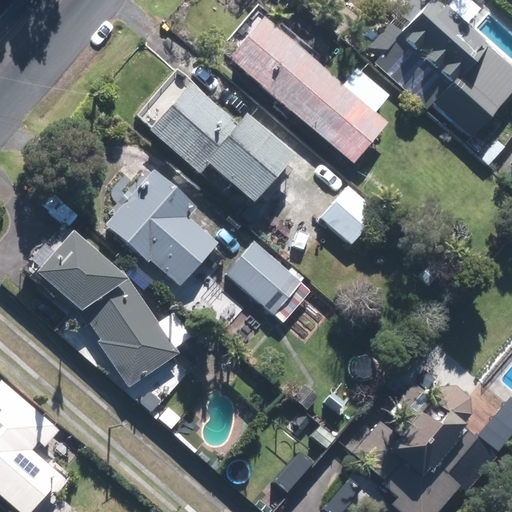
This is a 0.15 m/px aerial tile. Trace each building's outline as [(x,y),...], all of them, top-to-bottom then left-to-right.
[(377,57),(471,135),(511,86),(511,65),(432,0),(407,0),(383,29),(393,38),(377,57)] [(213,61),(338,167),(372,126),(359,117),(374,99),(341,71),(327,89),(246,21),(213,61)] [(191,168),(232,205),(271,160),(222,118),(217,125),(174,87),(134,133),(183,176),(191,168)] [(136,262),(166,288),(203,246),(172,218),(179,210),(137,173),(91,227),(135,264),(136,262)] [(309,219),(339,246),(367,216),(337,189),(309,219)] [(83,345),(115,389),(164,355),(162,351),(181,338),(164,313),(144,326),(107,273),(101,277),(54,234),(16,276),(60,315),(63,312),(73,327),(76,326),(88,342),(83,345)] [(217,275),(262,316),(290,285),(245,244),(217,275)] [(289,270),(301,281),(316,265),(305,253),(289,270)] [(0,492),(22,511),(35,511),(71,467),(48,448),(64,430),(5,380),(0,386),(0,492)] [(282,399),(297,411),(308,398),(294,386),(282,399)] [(378,507),(384,511),(423,511),(446,486),(432,474),(462,439),(449,428),(460,416),(458,399),(445,387),(429,389),(418,402),(399,387),(340,455),(372,483),(369,487),(384,500),(378,507)] [(311,404),(324,415),(332,405),(319,394),(311,404)] [(149,420),(161,431),(170,421),(159,410),(149,420)] [(242,467),(229,454),(211,472),(224,485),(242,467)]
